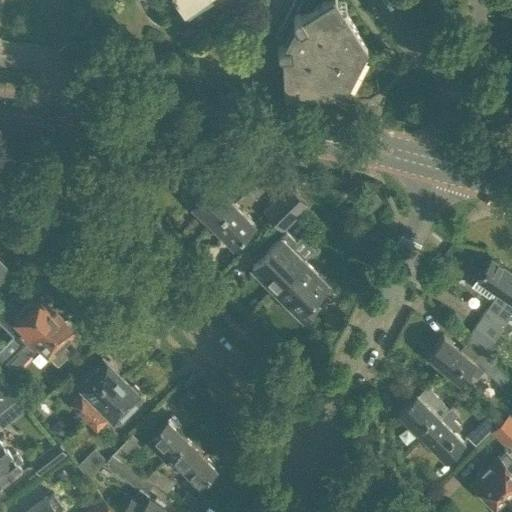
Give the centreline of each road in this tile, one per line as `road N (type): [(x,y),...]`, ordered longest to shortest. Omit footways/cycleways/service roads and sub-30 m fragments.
road 1 (residential): [(307,443),(19,162),(8,105)]
road 2 (secondary): [(438,164),(375,149),(8,105)]
road 3 (residential): [(307,443),(373,328),(438,164)]
road 4 (unknown): [(0,33),(63,48),(87,115)]
